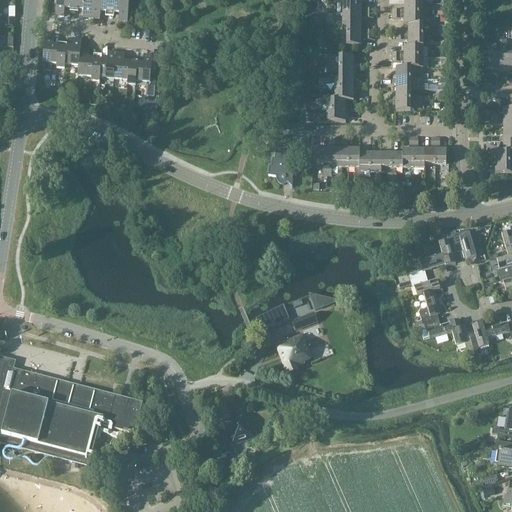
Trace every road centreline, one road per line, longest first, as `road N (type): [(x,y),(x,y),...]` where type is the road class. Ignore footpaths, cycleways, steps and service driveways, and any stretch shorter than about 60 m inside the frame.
road 1 (tertiary): [(470,218),(308,215),(234,195),(97,130),(22,117)]
road 2 (residential): [(179,386),(144,351),(0,310)]
road 3 (tertiary): [(0,266),(22,117)]
road 4 (residential): [(382,0),(374,133)]
road 5 (residential): [(30,24),(161,46)]
